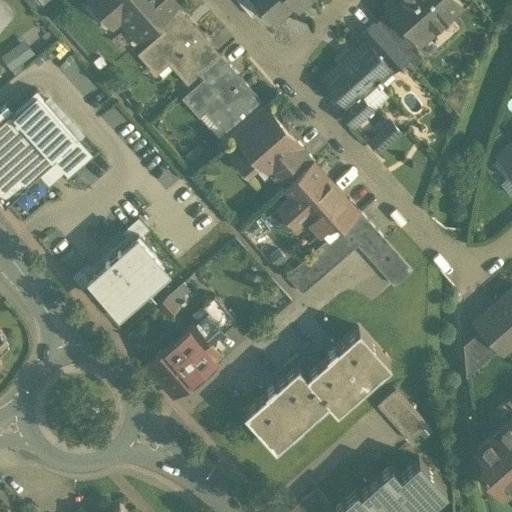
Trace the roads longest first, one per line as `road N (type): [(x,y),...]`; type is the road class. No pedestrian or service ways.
road 1 (residential): [(511,241),(487,264),(438,251),(285,70)]
road 2 (tertiary): [(231,511),(176,461),(125,434)]
road 3 (tertiary): [(0,248),(50,314),(66,357)]
road 4 (tertiary): [(125,434),(126,384),(100,360),(66,357)]
